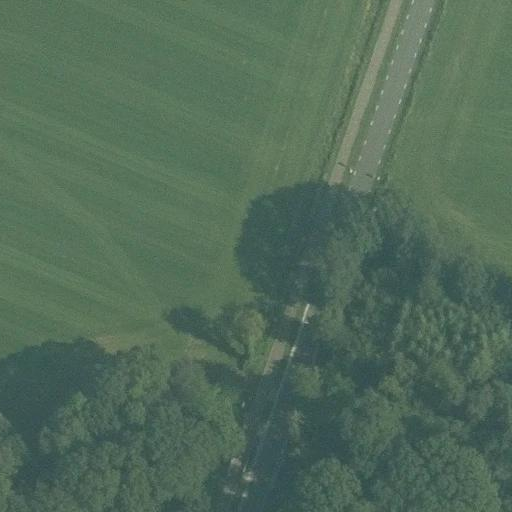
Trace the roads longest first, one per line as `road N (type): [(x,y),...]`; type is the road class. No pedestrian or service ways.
road 1 (secondary): [(293,389),(423,0)]
road 2 (unclassified): [(511,457),(422,417),(293,389)]
road 3 (secondary): [(250,511),(293,389)]
